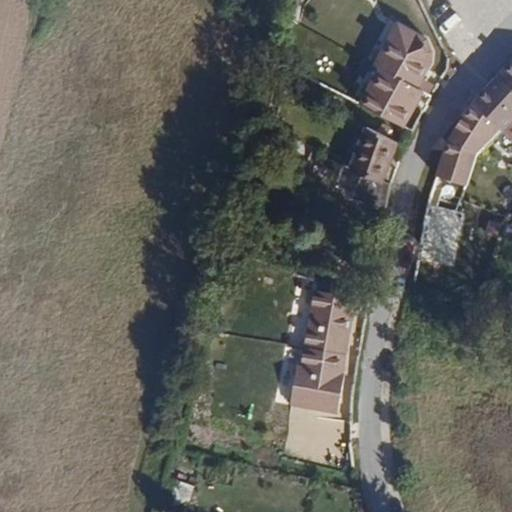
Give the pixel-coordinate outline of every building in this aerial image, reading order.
[(433,34),(400,16),(374,65),(378,70),(359,101),(407,127),(432,90),(426,84),(442,57),(433,34)] [(511,91),(511,60),(497,77),(511,91)] [(511,91),(497,77),(476,99),(474,103),(503,130),(511,138),(511,91)] [(503,130),(474,103),(453,128),(439,173),(471,182),(480,150),(503,130)] [(383,184),(397,143),(364,129),(349,170),(361,175),(383,184)] [(385,215),(390,187),(383,184),(361,175),(352,201),(385,215)] [(313,286),(303,346),(352,354),(362,295),(313,286)] [(352,354),(303,346),(291,403),(340,414),(352,354)] [(169,511),(183,511),(193,485),(165,476),(157,504),(169,511)]
